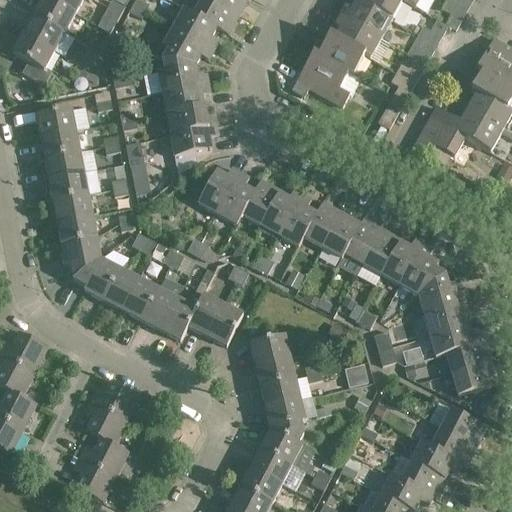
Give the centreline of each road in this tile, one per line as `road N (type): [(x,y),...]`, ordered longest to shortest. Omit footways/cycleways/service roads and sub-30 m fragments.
road 1 (residential): [(176,511),(189,505),(217,443),(214,424),(54,336),(31,310),(0,183)]
road 2 (residential): [(381,173),(275,116),(253,91),(258,58),(299,0)]
road 3 (residential): [(381,173),(430,80),(474,35),(496,26),(511,32)]
road 4 (residential): [(511,271),(477,223),(381,173)]
road 5 (unknown): [(95,357),(41,475)]
